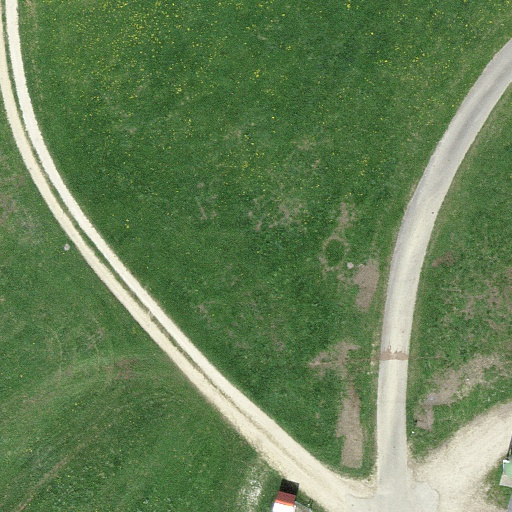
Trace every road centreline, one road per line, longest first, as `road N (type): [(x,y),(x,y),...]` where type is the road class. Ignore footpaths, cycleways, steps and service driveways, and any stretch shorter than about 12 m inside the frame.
road 1 (track): [(339,511),(256,438),(81,238),(30,156),(4,82),(2,0)]
road 2 (unclassified): [(511,60),(442,160),(401,282),(385,511)]
